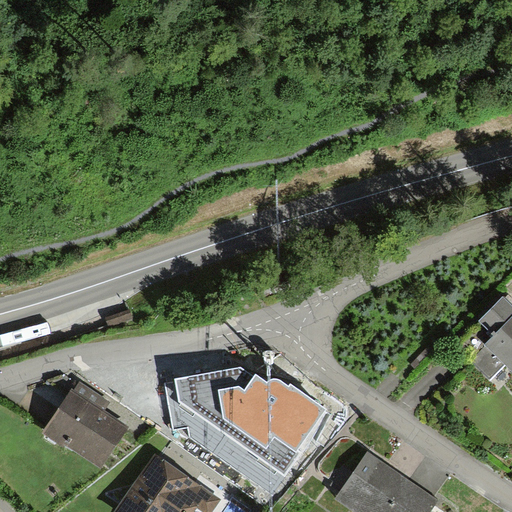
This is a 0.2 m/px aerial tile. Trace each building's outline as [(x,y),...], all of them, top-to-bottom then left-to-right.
[(511,310),(499,298),(477,321),(492,335),(484,344),(511,370),(511,310)] [(245,371),(212,422),(257,451),(290,400),(245,371)] [(42,430),(95,465),(120,427),(97,413),(103,404),(73,384),(42,430)] [(423,511),(432,498),(364,454),(335,499),(353,511),(423,511)] [(210,511),(219,500),(156,457),(117,511),(192,511),(195,508),(200,511),(210,511)]
